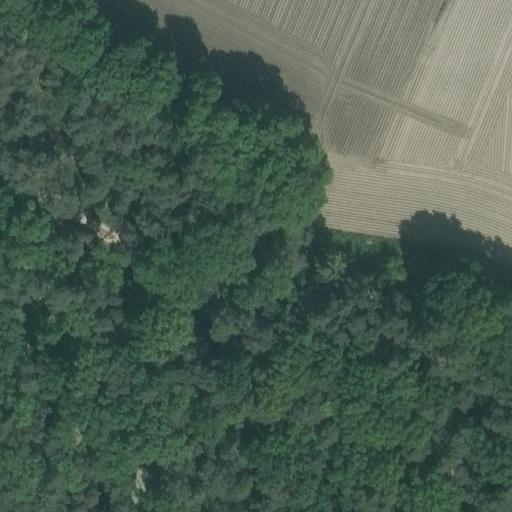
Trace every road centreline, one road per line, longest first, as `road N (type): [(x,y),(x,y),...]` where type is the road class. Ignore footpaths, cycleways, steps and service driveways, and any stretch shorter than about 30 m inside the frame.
road 1 (track): [(499,511),(212,321)]
road 2 (track): [(212,321),(0,142)]
